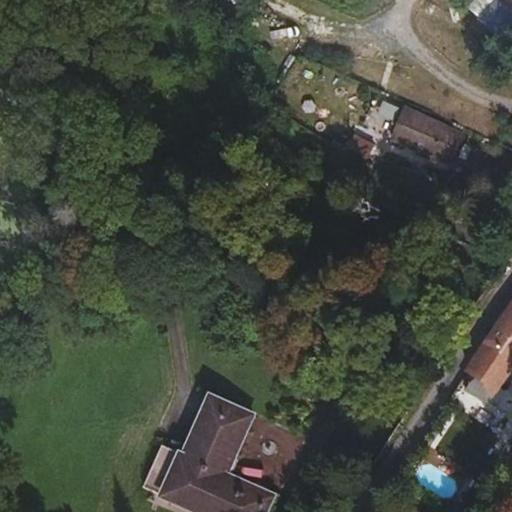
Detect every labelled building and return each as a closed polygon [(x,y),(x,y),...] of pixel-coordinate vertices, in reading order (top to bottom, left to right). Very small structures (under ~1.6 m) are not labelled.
[(0,82),(27,90),(33,70),(0,60),(0,82)] [(449,162),(463,133),(404,107),(393,138),(449,162)] [(353,137),(372,146),(378,132),(360,123),(353,137)] [(366,156),(372,146),(353,137),(348,146),(366,156)] [(504,175),(507,170),(511,158),(511,150),(496,143),(485,165),(504,175)] [(511,301),(502,315),(468,369),(497,388),(511,366),(511,301)] [(227,473),(254,413),(212,394),(184,454),(162,444),(144,485),(204,511),(265,511),(274,494),(227,473)]
